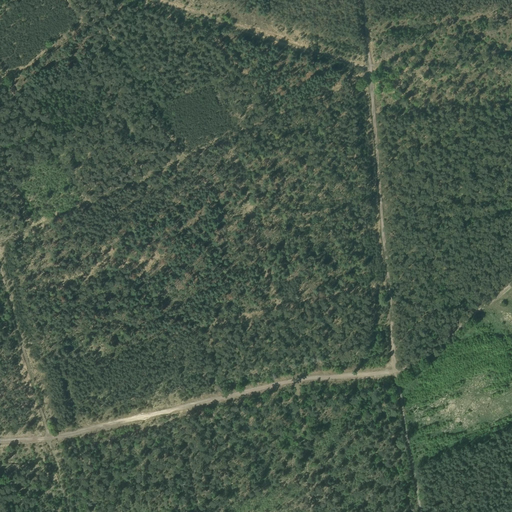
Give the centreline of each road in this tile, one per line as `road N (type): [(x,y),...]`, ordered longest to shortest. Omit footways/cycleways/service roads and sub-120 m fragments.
road 1 (track): [(0,442),(49,439),(289,381),(395,371)]
road 2 (track): [(362,0),(395,371)]
road 3 (track): [(0,270),(67,511)]
road 4 (track): [(151,0),(368,67)]
road 5 (track): [(183,155),(369,74)]
road 6 (track): [(0,240),(183,155)]
road 7 (track): [(511,283),(395,371)]
road 8 (track): [(395,371),(421,511)]
